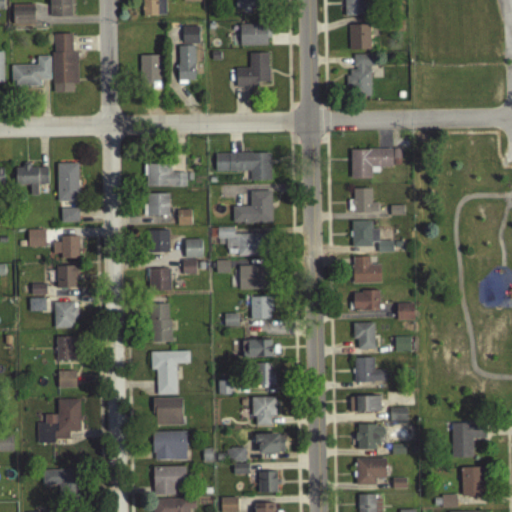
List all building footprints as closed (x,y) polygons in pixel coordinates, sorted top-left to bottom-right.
[(48,0),(49,20),(71,20),(70,0),(48,0)] [(165,19),(164,0),(141,0),(141,20),(165,19)] [(261,0),(233,0),(234,12),(262,11),(261,0)] [(363,0),(342,0),(342,20),(363,19),(363,0)] [(12,28),(33,28),(32,7),(11,8),(12,28)] [(265,49),(265,28),(238,29),(238,50),(265,49)] [(347,54),(369,53),(369,28),(347,29),(347,54)] [(197,30),(180,30),(181,48),(198,48),(197,30)] [(52,96),(72,96),(72,88),(77,88),(76,56),(71,56),(70,37),(50,38),(52,96)] [(193,84),(193,50),(176,50),(177,85),(193,84)] [(234,72),(234,88),(267,88),(267,57),(248,57),(248,72),(234,72)] [(374,58),(352,59),(352,74),(345,74),(346,100),(369,100),(369,68),(374,68),(374,58)] [(138,60),(138,86),(159,86),(158,59),(138,60)] [(39,90),(39,83),(49,83),(48,60),(35,61),(36,69),(9,69),(10,90),(39,90)] [(348,153),(349,183),(370,182),(370,171),(390,170),(390,153),(348,153)] [(269,184),(269,156),(213,157),(213,175),(248,175),(248,185),(269,184)] [(55,167),(56,205),(77,204),(76,167),(55,167)] [(144,190),(184,191),(184,176),(169,176),(169,169),(144,168),(144,190)] [(47,171),(13,171),(13,189),(28,189),(28,199),(37,199),(37,188),(47,188),(47,171)] [(351,193),(352,203),(347,203),(347,216),(376,216),(376,206),(370,206),(369,192),(351,193)] [(270,226),(269,195),(248,195),(248,210),(231,210),(231,226),(270,226)] [(167,219),(167,197),(145,197),(145,219),(167,219)] [(402,209),(388,209),(388,219),(402,219),(402,209)] [(59,212),(59,226),(77,226),(77,211),(59,212)] [(175,229),(190,228),(189,213),(175,214),(175,229)] [(377,245),(377,233),(370,233),(370,225),(350,225),(349,250),(373,251),(373,256),(390,256),(391,245),(377,245)] [(232,231),(215,231),(215,243),(224,243),(225,260),(264,259),(263,237),(233,238),(232,231)] [(167,234),(145,234),(146,256),(168,256),(167,234)] [(76,240),(58,240),(58,245),(51,246),(51,257),(59,257),(59,262),(76,262),(76,240)] [(183,262),(200,262),(200,243),(182,243),(183,262)] [(368,260),(350,261),(351,288),(379,287),(378,268),(369,269),(368,260)] [(194,264),(180,264),(180,278),(194,277),(194,264)] [(214,277),(228,277),(227,264),(214,264),(214,277)] [(54,270),(55,292),(77,291),(76,269),(54,270)] [(235,294),(266,293),(265,270),(235,270),(235,294)] [(168,272),(146,273),(147,295),(169,295),(168,272)] [(29,288),(29,299),(44,298),(44,288),(29,288)] [(351,295),(351,314),(378,314),(377,295),(351,295)] [(248,301),(249,323),(270,323),(270,300),(248,301)] [(44,302),(27,302),(27,315),(44,315),(44,302)] [(52,332),(76,332),(75,306),(52,306),(52,332)] [(166,324),(169,324),(170,346),(147,347),(146,324),(148,324),(148,309),(166,308),(166,324)] [(412,308),(395,308),(394,324),(412,324),(412,308)] [(236,330),(236,318),(222,318),(222,330),(236,330)] [(372,326),(351,327),(351,344),(355,344),(356,353),(372,353),(372,326)] [(409,340),(392,341),(393,356),(409,355),(409,340)] [(55,365),(75,365),(75,341),(54,341),(55,365)] [(241,362),(272,361),(271,344),(240,344),(241,362)] [(188,368),(187,355),(148,355),(148,374),(154,374),(155,399),(175,399),(174,368),(188,368)] [(352,386),(384,386),(384,374),(372,375),(372,361),(352,362),(352,386)] [(273,391),(273,368),(254,367),(254,390),(273,391)] [(56,392),(75,392),(75,375),(56,375),(56,392)] [(216,399),(231,398),(231,384),(216,385),(216,399)] [(378,400),(348,401),(348,416),(378,415),(378,400)] [(250,421),(254,420),(254,430),(272,429),(272,401),(249,401),(250,421)] [(180,402),(152,402),(152,430),(180,429),(180,402)] [(56,404),(56,418),(43,419),(43,427),(35,427),(35,447),(53,447),(53,443),(68,443),(68,435),(79,435),(78,403),(56,404)] [(405,412),(388,412),(388,425),(405,425),(405,412)] [(450,427),(450,461),(471,461),(471,442),(484,442),(484,426),(450,427)] [(354,454),(375,454),(376,441),(381,441),(382,429),(355,429),(354,454)] [(185,463),(184,436),(151,436),(151,464),(185,463)] [(254,438),(255,458),(282,457),(282,438),(254,438)] [(0,455),(11,455),(11,440),(0,439),(0,455)] [(404,458),(403,448),(389,448),(390,458),(404,458)] [(225,466),(243,465),(242,451),(224,452),(225,466)] [(384,463),(355,462),(354,489),(374,489),(374,482),(384,482),(384,463)] [(247,468),(232,468),(232,478),(247,478),(247,468)] [(183,470),(151,470),(152,499),(176,499),(176,492),(184,492),(183,470)] [(460,500),(482,500),(481,471),(459,471),(460,500)] [(41,473),(41,489),(57,489),(57,502),(75,502),(76,474),(41,473)] [(257,497),(275,496),(275,476),(256,476),(257,497)] [(405,492),(405,482),(390,482),(391,493),(405,492)] [(356,511),(378,511),(378,501),(356,500),(356,511)] [(455,500),(433,500),(432,510),(454,511),(455,500)] [(218,511),(236,511),(236,501),(218,501),(218,511)] [(193,511),(193,502),(151,503),(151,511),(193,511)]
